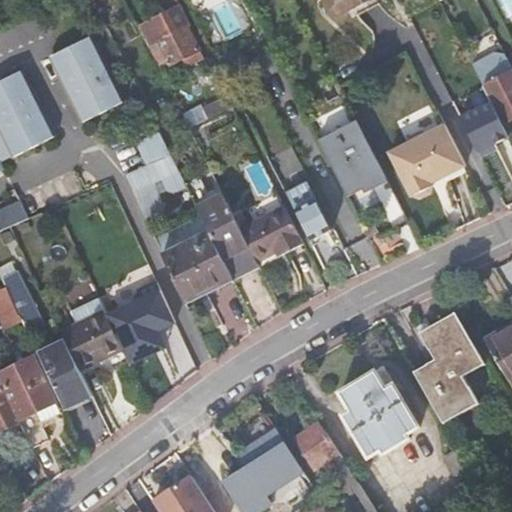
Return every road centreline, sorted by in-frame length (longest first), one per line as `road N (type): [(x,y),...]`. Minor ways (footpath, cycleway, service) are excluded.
road 1 (residential): [(59,511),(323,320),(511,227)]
road 2 (unknown): [(351,14),(381,8),(408,31),(511,213)]
road 3 (unknown): [(273,82),(384,289)]
road 4 (unknown): [(289,345),(392,511)]
